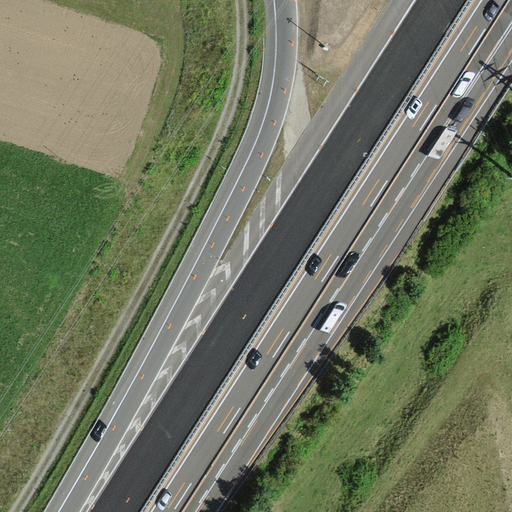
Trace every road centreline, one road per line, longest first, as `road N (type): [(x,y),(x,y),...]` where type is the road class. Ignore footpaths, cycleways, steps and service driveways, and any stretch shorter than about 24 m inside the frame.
road 1 (motorway): [(440,0),(114,511)]
road 2 (track): [(16,511),(217,142),(241,63),(241,0)]
road 3 (motorway): [(284,0),(284,81),(257,165),(69,511)]
road 4 (motorway): [(173,511),(444,92)]
